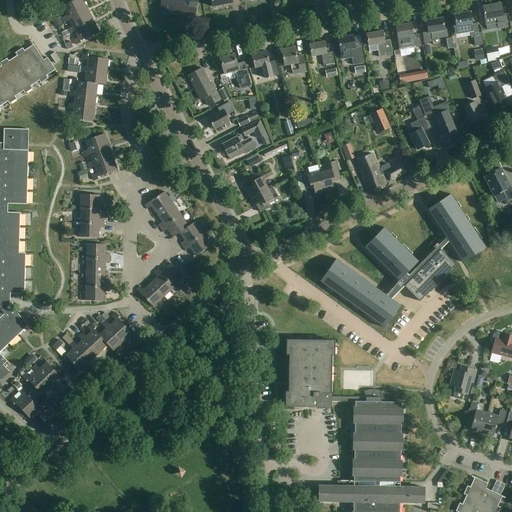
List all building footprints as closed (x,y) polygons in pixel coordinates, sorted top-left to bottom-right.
[(68,18),(87,8),(82,0),(74,0),(62,7),(67,15),(62,18),(65,22),(69,20),(68,18)] [(160,0),(159,12),(185,15),(186,11),(195,12),(196,0),(160,0)] [(502,15),(500,3),(482,6),(486,25),(497,23),(498,28),(507,27),(505,14),(502,15)] [(75,29),(93,19),(87,8),(68,18),(69,20),(73,26),(68,29),(71,34),(76,31),(75,29)] [(472,24),(470,12),(453,15),(455,26),(452,27),(454,35),(470,32),(470,35),(472,34),(474,46),(482,45),(481,32),(479,33),(477,23),(472,24)] [(444,30),(442,18),(426,21),(427,32),(422,33),(424,43),(432,42),(432,40),(447,37),(446,29),(444,30)] [(75,29),(76,31),(79,37),(74,40),(77,45),(82,42),(81,41),(99,31),(93,19),(75,29)] [(413,35),(411,23),(395,26),(399,50),(421,46),(419,34),(413,35)] [(373,32),(372,30),(368,31),(367,33),(366,34),(368,45),(369,45),(370,52),(379,50),(380,57),(392,56),(391,51),(389,40),(384,41),(382,31),(373,32)] [(355,48),(353,36),(337,39),(342,60),(351,58),(353,66),(364,64),(361,47),(355,48)] [(64,44),(67,50),(73,47),(70,41),(64,44)] [(326,53),(324,41),(309,44),(311,57),(321,55),(323,65),(334,63),(332,52),(326,53)] [(0,63),(1,66),(0,66),(0,380),(1,382),(11,373),(6,368),(10,364),(0,353),(0,352),(28,325),(15,311),(12,313),(5,306),(5,294),(24,294),(25,253),(19,253),(20,213),(7,212),(8,204),(27,204),(28,150),(28,143),(22,142),(3,142),(3,143),(0,142),(0,109),(1,109),(0,108),(0,106),(8,101),(9,104),(17,99),(15,96),(23,91),(25,93),(32,89),(31,86),(39,80),(41,83),(48,78),(46,76),(55,70),(56,73),(57,72),(47,58),(43,60),(32,42),(31,42),(33,45),(24,51),(23,48),(15,53),(17,56),(9,61),(7,58),(0,63)] [(297,57),(295,47),(281,50),(284,66),(292,64),(294,75),(306,73),(303,56),(297,57)] [(482,49),(473,51),(475,60),(480,60),(483,59),(482,49)] [(269,63),(266,51),(251,55),(254,67),(261,66),(264,77),(278,74),(275,61),(269,63)] [(57,65),(62,62),(57,53),(51,57),(57,65)] [(86,69),(107,72),(108,59),(88,57),(88,55),(83,54),(82,59),(87,60),(86,67),(86,69)] [(233,54),(219,58),(223,74),(234,70),(239,89),(251,85),(244,61),(236,63),(233,54)] [(491,64),(490,64),(493,70),(497,69),(498,68),(500,68),(502,67),(504,66),(503,61),(502,60),(497,61),(497,62),(494,63),(491,64)] [(356,75),(366,73),(365,66),(355,68),(356,75)] [(86,69),(86,67),(81,67),(80,72),(85,73),(84,82),(97,83),(105,84),(107,72),(86,69)] [(220,99),(211,81),(209,81),(201,67),(187,75),(200,99),(204,97),(208,106),(220,99)] [(327,78),(337,76),(336,69),(325,71),(327,78)] [(473,71),(476,80),(483,78),(481,69),(473,71)] [(425,71),(398,76),(400,84),(427,79),(425,71)] [(496,82),(484,88),(496,111),(508,105),(503,95),(504,94),(501,87),(509,83),(504,71),(493,75),(496,82)] [(75,93),(96,96),(97,83),(84,82),(77,81),(77,79),(71,78),(71,84),(76,84),(75,91),(75,93)] [(437,85),(434,80),(426,83),(428,88),(437,85)] [(472,99),(482,96),(476,80),(466,84),(472,99)] [(388,81),(380,82),(381,90),(389,89),(388,81)] [(224,101),(230,98),(225,88),(219,91),(224,101)] [(73,106),(94,108),(96,96),(75,93),(75,91),(70,91),(69,96),(74,97),(73,104),(73,106)] [(429,96),(418,101),(425,116),(428,115),(432,113),(441,136),(455,131),(447,110),(449,110),(446,102),(433,107),(429,96)] [(219,111),(208,117),(214,129),(224,124),(225,127),(231,124),(229,121),(230,121),(226,115),(234,111),(229,102),(218,108),(219,111)] [(470,124),(483,118),(475,102),(463,108),(470,124)] [(73,106),(73,104),(68,103),(68,108),(73,109),(71,118),(93,121),(94,108),(73,106)] [(415,132),(409,135),(417,150),(429,144),(418,123),(425,119),(419,106),(412,110),(418,120),(411,124),(415,132)] [(379,133),(391,128),(383,109),(370,114),(379,133)] [(255,112),(247,116),(249,121),(257,117),(255,112)] [(241,127),(250,122),(249,121),(247,116),(238,120),(241,127)] [(267,135),(260,120),(241,129),(245,138),(255,133),(257,140),(267,135)] [(288,136),(294,134),(290,121),(284,122),(288,136)] [(22,142),(23,129),(4,129),(3,142),(22,142)] [(88,153),(108,146),(104,133),(84,141),(87,150),(83,151),(84,156),(89,155),(88,153)] [(244,141),(241,136),(237,138),(236,137),(222,144),(230,159),(244,152),(245,154),(255,148),(250,138),(244,141)] [(288,149),(287,147),(285,143),(263,153),(265,157),(284,148),(285,151),(288,149)] [(92,165),(113,158),(108,146),(88,153),(89,155),(91,162),(87,163),(89,168),(93,167),(92,165)] [(349,148),(341,152),(347,166),(356,161),(349,148)] [(372,154),(358,159),(361,167),(359,168),(370,194),(387,185),(382,174),(384,173),(390,184),(408,175),(402,163),(391,168),(389,163),(386,165),(380,168),(378,163),(376,163),(372,154)] [(257,156),(249,160),(252,166),(260,162),(257,156)] [(92,165),(93,167),(96,173),(91,175),(93,180),(98,178),(98,177),(117,170),(113,158),(92,165)] [(319,172),(324,192),(333,190),(331,182),(340,180),(335,162),(328,163),(330,169),(319,172)] [(249,197),(267,188),(263,179),(272,175),(268,167),(247,178),(251,185),(245,189),(249,197)] [(511,202),(511,192),(510,188),(511,188),(501,168),(484,177),(494,197),(503,192),(506,199),(504,200),(507,205),(511,202)] [(81,179),(87,177),(85,171),(78,173),(81,179)] [(315,195),(324,192),(319,172),(301,177),(304,189),(313,187),(315,195)] [(267,188),(249,197),(253,206),(260,202),(264,210),(275,204),(276,205),(281,202),(273,187),(268,190),(267,188)] [(156,214),(172,203),(164,191),(145,205),(147,209),(151,206),(156,214)] [(98,209),(98,210),(103,210),(103,205),(99,205),(99,195),(80,194),(80,208),(98,209)] [(451,194),(428,210),(446,238),(448,241),(458,255),(463,263),(486,247),(451,194)] [(161,228),(180,215),(172,203),(156,214),(162,222),(158,225),(161,228)] [(79,223),(103,223),(103,217),(98,217),(98,210),(98,209),(80,208),(79,223)] [(180,215),(161,228),(163,232),(167,229),(172,237),(188,226),(180,215)] [(184,247),(203,233),(195,221),(188,226),(179,233),(184,240),(181,243),(184,247)] [(103,228),(103,223),(79,223),(79,237),(98,237),(98,228),(103,228)] [(271,235),(268,228),(263,231),(266,237),(271,235)] [(384,228),(365,247),(398,281),(405,274),(406,273),(407,272),(410,270),(418,261),(384,228)] [(203,233),(184,247),(186,250),(189,248),(195,256),(211,245),(203,233)] [(86,257),(109,258),(109,254),(105,254),(105,243),(86,243),(86,257)] [(428,261),(404,286),(420,302),(429,292),(438,283),(445,276),(447,273),(449,272),(456,265),(440,249),(428,261)] [(109,263),(109,258),(86,257),(85,272),(104,272),(105,263),(109,263)] [(336,259),(320,282),(328,288),(333,291),(341,297),(345,300),(353,306),(358,309),(366,315),(371,318),(372,319),(376,322),(384,328),(400,306),(396,302),(393,300),(392,300),(391,299),(388,296),(387,296),(385,295),(336,259)] [(157,270),(173,287),(184,277),(171,263),(163,270),(160,267),(157,270)] [(163,297),(173,287),(157,270),(154,273),(157,276),(150,283),(163,297)] [(85,286),(109,286),(109,282),(104,282),(104,272),(85,272),(85,286)] [(153,307),(163,297),(150,283),(143,290),(140,287),(137,289),(153,307)] [(109,291),(109,286),(85,286),(85,300),(104,300),(104,291),(109,291)] [(108,326),(122,342),(132,333),(118,318),(119,317),(115,313),(112,316),(115,320),(109,325),(108,326)] [(104,320),(99,315),(96,318),(101,324),(104,320)] [(90,323),(85,318),(82,321),(86,326),(90,323)] [(108,326),(109,325),(106,321),(102,325),(105,329),(99,335),(113,350),(122,342),(108,326)] [(84,338),(98,353),(107,344),(99,335),(93,329),(95,328),(91,324),(88,327),(91,331),(86,336),(84,338)] [(84,338),(86,336),(82,332),(78,336),(82,340),(76,345),(75,346),(89,362),(98,353),(84,338)] [(511,335),(503,333),(503,334),(496,332),(495,332),(494,332),(494,333),(493,334),(492,339),(495,340),(491,353),(511,358),(511,342),(511,336),(511,335)] [(335,346),(331,346),(331,340),(324,340),(296,339),(290,339),(290,345),(286,345),(286,355),(289,355),(288,391),(285,391),(285,401),(289,401),(289,407),(307,407),(307,406),(330,407),(330,401),(355,402),(354,481),(340,480),(340,486),(320,485),(320,490),(318,490),(319,487),(315,487),(314,487),(312,487),(312,496),(311,499),(313,499),(318,499),(318,497),(320,497),(320,501),(353,502),(352,511),(498,511),(501,507),(498,506),(502,496),(501,496),(506,485),(497,481),(492,491),(485,488),(488,483),(474,477),(470,487),(467,486),(463,494),(466,495),(462,504),(459,503),(456,511),(457,511),(399,511),(400,503),(423,503),(423,487),(400,487),(401,402),(395,402),(395,399),(398,392),(395,391),(392,390),(389,390),(386,390),(383,390),(381,391),(379,390),(375,390),(371,389),(367,390),(364,391),(366,397),(330,396),(330,393),(331,393),(332,355),(334,355),(335,346)] [(59,340),(52,346),(56,350),(63,343),(59,340)] [(72,348),(65,355),(80,370),(89,362),(75,346),(76,345),(73,341),(69,345),(72,348)] [(32,355),(26,361),(30,365),(36,359),(32,355)] [(37,370),(51,385),(60,377),(46,361),(39,368),(35,364),(31,368),(35,372),(37,370)] [(454,370),(450,385),(456,387),(455,391),(453,396),(453,397),(462,399),(463,394),(467,395),(470,383),(473,383),(476,370),(461,366),(460,371),(454,370)] [(42,394),(51,385),(37,370),(35,372),(29,377),(26,373),(22,377),(25,381),(27,380),(32,385),(41,395),(42,394)] [(13,385),(18,390),(22,386),(17,381),(13,385)] [(48,400),(42,394),(41,395),(32,385),(26,391),(22,388),(18,391),(22,395),(24,393),(38,408),(48,400)] [(29,417),(38,408),(24,393),(22,395),(16,400),(13,396),(9,399),(13,403),(14,402),(29,417)] [(481,434),(487,413),(476,410),(478,403),(472,402),(468,416),(474,418),(470,430),(481,433),(481,434)] [(487,413),(481,434),(482,434),(482,433),(493,436),(496,424),(502,425),(506,411),(500,409),(498,416),(487,413)] [(442,459),(446,453),(442,450),(437,455),(442,459)] [(437,483),(446,483),(453,474),(447,470),(437,483)]
